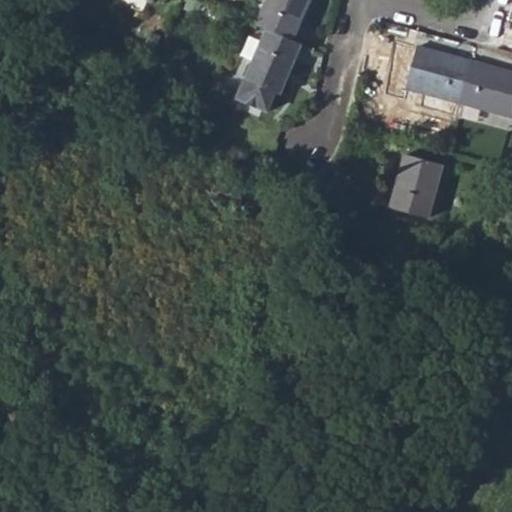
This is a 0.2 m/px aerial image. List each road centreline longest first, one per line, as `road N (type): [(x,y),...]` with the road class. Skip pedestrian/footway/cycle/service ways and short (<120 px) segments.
road 1 (residential): [(354,0),(316,153)]
road 2 (residential): [(355,0),(462,28),(491,0)]
